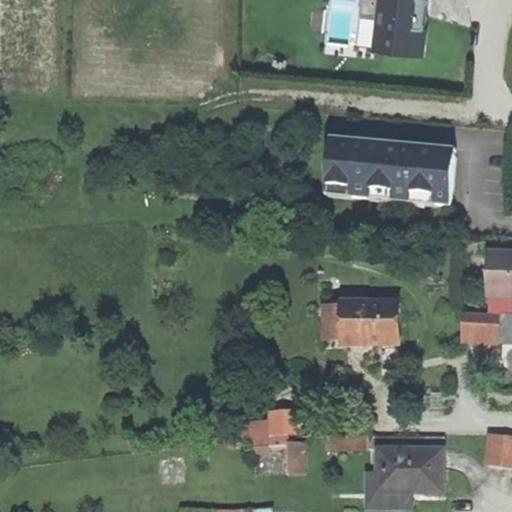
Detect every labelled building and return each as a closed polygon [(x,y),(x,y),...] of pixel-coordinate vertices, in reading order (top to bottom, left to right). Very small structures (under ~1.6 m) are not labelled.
[(426,0),(364,0),(362,17),(382,19),(378,51),(425,56),(429,16),(424,16),(426,0)] [(436,206),(452,207),(456,151),(395,146),(332,141),(328,188),(353,190),(352,199),(372,200),(373,193),(394,194),(394,202),(412,204),(412,196),(437,198),(436,206)] [(352,201),(352,199),(353,190),(328,188),(327,198),(352,201)] [(393,205),(394,202),(394,194),(373,193),(372,200),(372,203),(393,205)] [(436,209),(436,206),(437,198),(412,196),(412,204),(411,207),(436,209)] [(511,257),(492,257),(490,298),(492,298),(511,298),(511,257)] [(511,313),(511,298),(492,298),(492,313),(511,313)] [(326,340),(344,340),(344,304),(326,305),(326,340)] [(372,346),(401,346),(401,304),(344,304),(344,340),(372,340),(372,346)] [(465,342),(499,344),(500,316),(466,314),(465,342)] [(511,345),(511,317),(504,317),(503,345),(511,345)] [(272,416),(273,438),(289,437),(303,436),(301,414),(272,416)] [(282,448),(290,447),(290,444),(289,437),(273,438),(253,440),(253,450),(256,450),(256,457),(270,456),(270,451),(282,451),(282,448)] [(329,452),(370,452),(445,452),(445,439),(330,438),(329,452)] [(488,465),(511,465),(511,440),(489,439),(488,465)] [(290,476),(306,476),(306,444),(290,444),(290,447),(290,476)] [(445,452),(370,452),(369,511),(415,511),(416,495),(445,495),(445,478),(445,452)]
